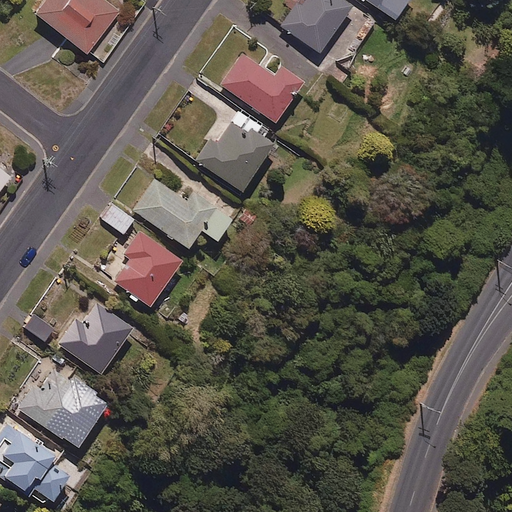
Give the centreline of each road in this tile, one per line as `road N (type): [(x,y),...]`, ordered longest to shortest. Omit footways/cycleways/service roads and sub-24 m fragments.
road 1 (tertiary): [(407,511),(438,418),(490,319)]
road 2 (residential): [(187,0),(80,153)]
road 3 (residential): [(80,153),(0,268)]
